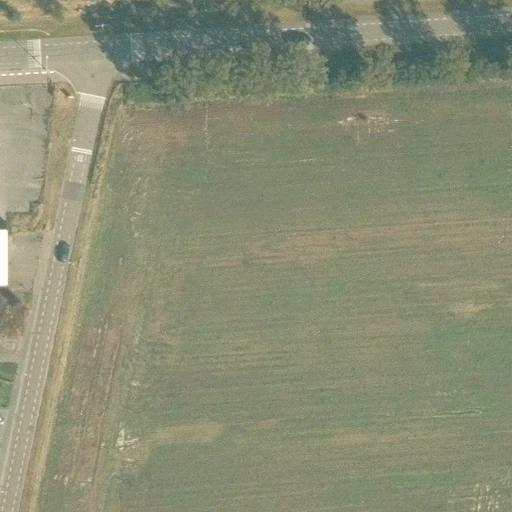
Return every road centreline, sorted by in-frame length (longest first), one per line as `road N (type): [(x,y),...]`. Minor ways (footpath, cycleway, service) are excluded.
road 1 (residential): [(10,511),(97,93),(95,52)]
road 2 (tertiary): [(95,52),(511,25)]
